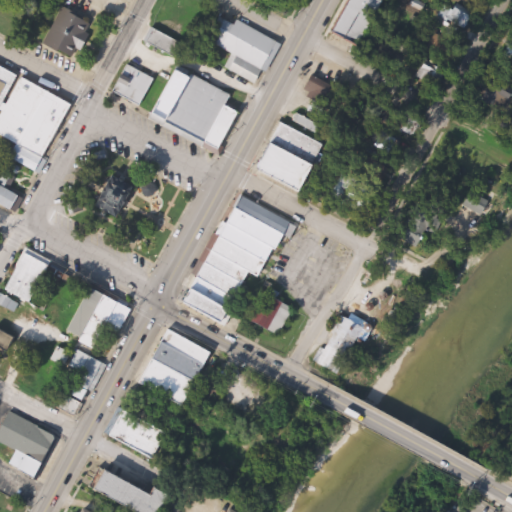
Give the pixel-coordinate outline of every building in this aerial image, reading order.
[(338,33),(356,0),(385,0),(361,46),(338,33)] [(46,42),(65,7),(97,25),(78,60),(46,42)] [(235,53),(210,41),(222,16),(238,24),(239,21),(281,41),(261,85),(228,69),(235,53)] [(182,60),(148,42),(155,28),(189,46),(182,60)] [(0,65),(76,102),(49,158),(49,162),(43,174),(15,161),(15,158),(21,145),(0,134),(0,154),(6,188),(23,196),(16,209),(0,201),(0,65)] [(116,96),(128,66),(170,83),(175,69),(236,93),(231,107),(239,111),(223,151),(151,122),(155,112),(116,96)] [(99,208),(111,176),(139,186),(127,218),(99,208)] [(465,204),(473,190),(495,203),(487,217),(465,204)] [(267,281),(254,275),(230,325),(191,307),(242,197),(295,222),(267,281)] [(53,264),(35,304),(7,291),(26,251),(53,264)] [(135,309),(123,333),(111,327),(99,348),(69,332),(93,287),(135,309)] [(296,310),(279,337),(250,319),(267,292),(296,310)] [(320,364),(343,315),(370,327),(348,376),(320,364)] [(216,351),(191,407),(145,387),(170,331),(216,351)] [(80,351),(106,362),(82,418),(57,408),(64,393),(71,396),(81,371),(56,361),(61,348),(78,355),(80,351)] [(161,460),(116,440),(128,412),(173,432),(161,460)] [(42,480),(23,471),(30,456),(0,441),(13,414),(62,438),(42,480)] [(164,497),(167,490),(180,497),(171,511),(144,511),(101,490),(111,470),(164,497)]
